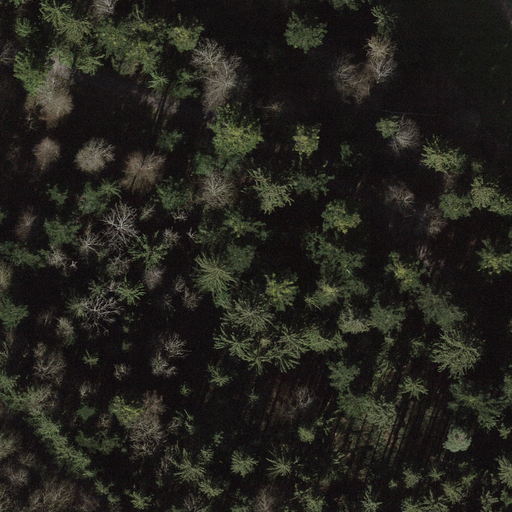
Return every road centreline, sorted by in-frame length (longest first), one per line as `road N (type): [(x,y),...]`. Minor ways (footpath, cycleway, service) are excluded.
road 1 (track): [(0,49),(250,136),(319,175),(415,252),(511,354)]
road 2 (track): [(101,511),(0,400)]
